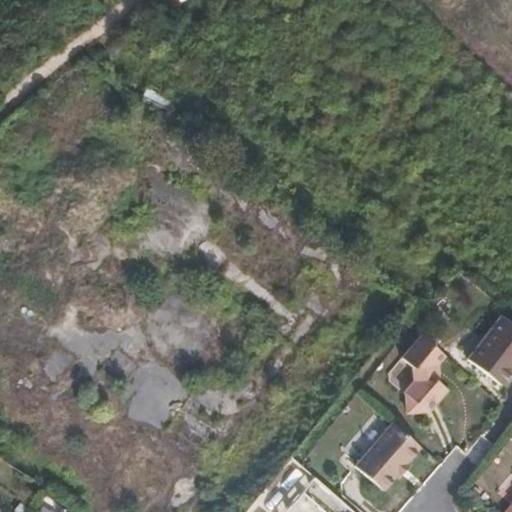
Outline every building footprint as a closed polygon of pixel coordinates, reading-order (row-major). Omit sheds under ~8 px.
[(491,374),(511,349),(511,322),(501,314),(467,356),(491,374)] [(440,355),(419,337),(400,360),(411,369),(411,382),(399,395),(402,394),(403,414),(423,412),(442,390),(433,382),(430,380),(430,367),(433,363),(440,355)] [(511,365),(511,349),(491,374),(500,381),(511,365)] [(417,447),(390,423),(353,467),(380,490),(394,475),(404,463),(417,447)] [(0,459),(37,484),(47,469),(14,444),(0,434),(0,459)] [(404,463),(394,475),(398,478),(408,467),(404,463)] [(353,511),(315,478),(283,511),(353,511)]
